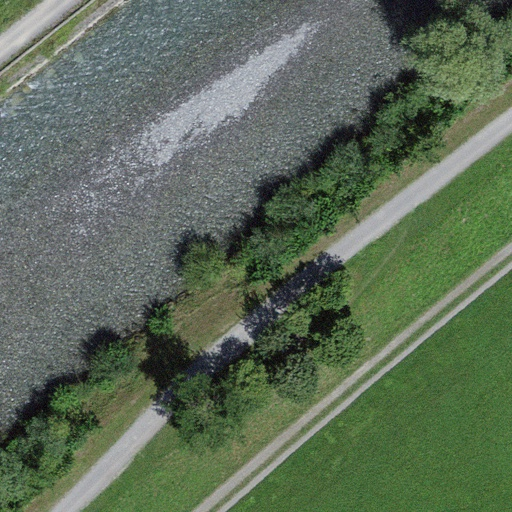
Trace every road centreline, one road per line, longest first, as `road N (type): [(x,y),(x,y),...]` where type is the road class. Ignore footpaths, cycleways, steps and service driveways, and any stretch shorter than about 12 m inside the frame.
road 1 (track): [(511,120),(297,287),(68,511)]
road 2 (track): [(208,511),(511,256)]
